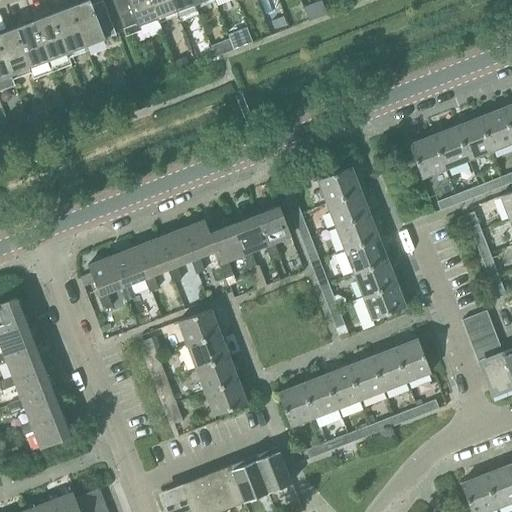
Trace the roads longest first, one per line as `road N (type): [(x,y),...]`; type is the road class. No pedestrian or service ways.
road 1 (residential): [(38,237),(511,51)]
road 2 (residential): [(137,489),(38,237)]
road 3 (residential): [(483,427),(415,226)]
road 4 (residential): [(137,489),(280,434)]
road 5 (residential): [(377,511),(435,450),(483,427)]
